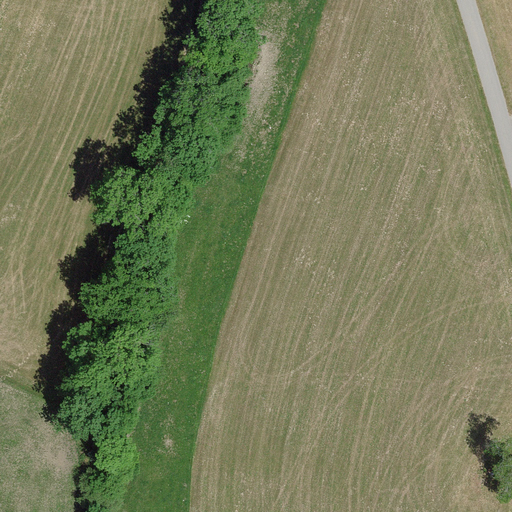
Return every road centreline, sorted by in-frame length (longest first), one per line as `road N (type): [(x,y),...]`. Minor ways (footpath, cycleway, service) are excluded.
road 1 (track): [(0,370),(21,379),(61,364),(171,92),(190,0)]
road 2 (unclassified): [(511,130),(472,0)]
